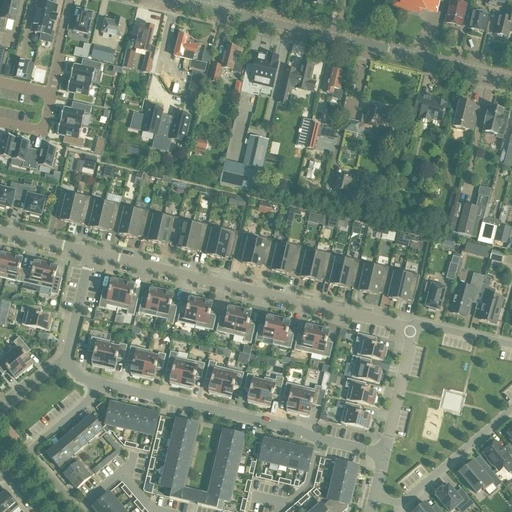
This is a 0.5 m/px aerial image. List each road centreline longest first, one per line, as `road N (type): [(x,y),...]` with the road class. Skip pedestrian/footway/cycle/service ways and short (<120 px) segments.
road 1 (residential): [(413,329),(91,250)]
road 2 (residential): [(511,81),(221,10)]
road 3 (residential): [(319,439),(95,382)]
road 4 (residential): [(511,409),(406,504),(374,497)]
road 5 (residential): [(79,509),(29,452),(90,398),(95,382)]
road 6 (residential): [(413,329),(383,455)]
road 7 (unknown): [(176,0),(166,50),(181,88),(181,119)]
